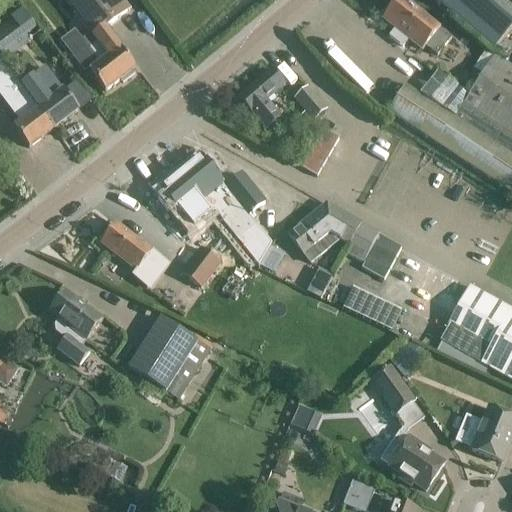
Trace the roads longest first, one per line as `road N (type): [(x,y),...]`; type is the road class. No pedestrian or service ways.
road 1 (tertiary): [(0,245),(180,107),(302,0)]
road 2 (unknown): [(125,319),(6,240)]
